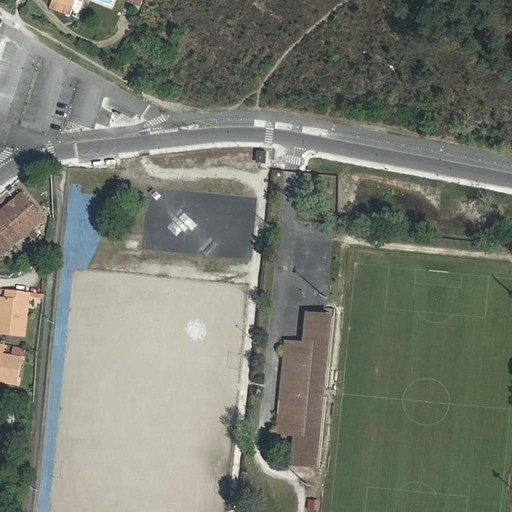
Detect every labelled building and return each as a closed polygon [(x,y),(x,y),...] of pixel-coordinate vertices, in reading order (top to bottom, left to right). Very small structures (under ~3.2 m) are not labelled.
[(52,0),(50,6),(72,15),(75,7),(81,9),(84,0),(52,0)] [(270,151),(260,151),(259,164),(269,164),(270,151)] [(114,181),(133,180),(132,172),(114,173),(114,181)] [(0,251),(40,220),(18,193),(0,207),(0,251)] [(166,226),(178,239),(194,222),(182,210),(166,226)] [(21,292),(6,290),(5,298),(0,296),(0,331),(23,335),(28,301),(21,300),(21,292)] [(28,301),(29,293),(21,292),(21,300),(28,301)] [(312,316),(310,345),(314,345),(306,435),(301,434),(298,463),(318,464),(324,395),(314,394),(315,386),(326,386),(332,317),(312,316)] [(287,343),(286,364),(293,365),(289,414),(281,413),(280,433),(301,434),(306,435),(314,345),(310,345),(287,343)] [(13,347),(12,354),(25,356),(25,349),(13,347)] [(0,380),(13,383),(17,359),(0,355),(0,380)] [(286,364),(281,413),(289,414),(293,365),(286,364)] [(334,387),(326,386),(315,386),(314,394),(324,395),(334,396),(334,387)] [(308,509),(319,510),(320,500),(308,499),(308,509)]
